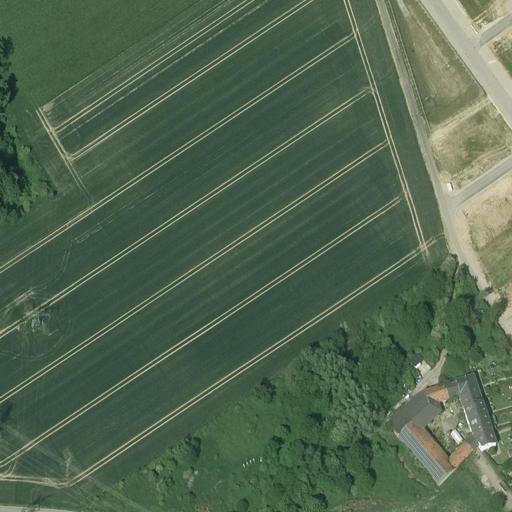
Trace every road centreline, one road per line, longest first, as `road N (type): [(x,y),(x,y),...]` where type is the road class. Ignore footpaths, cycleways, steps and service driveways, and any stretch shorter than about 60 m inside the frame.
road 1 (track): [(511,343),(457,249),(380,0)]
road 2 (residential): [(511,107),(434,0)]
